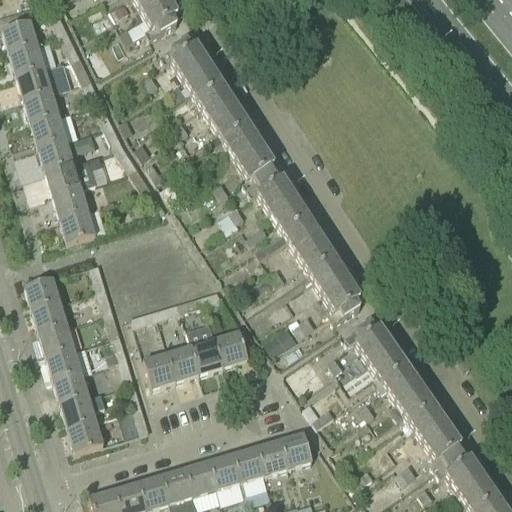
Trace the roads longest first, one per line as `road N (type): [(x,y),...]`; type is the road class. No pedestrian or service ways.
road 1 (residential): [(511,486),(386,304),(202,0)]
road 2 (secondary): [(422,0),(511,106)]
road 3 (tertiary): [(39,511),(0,380)]
